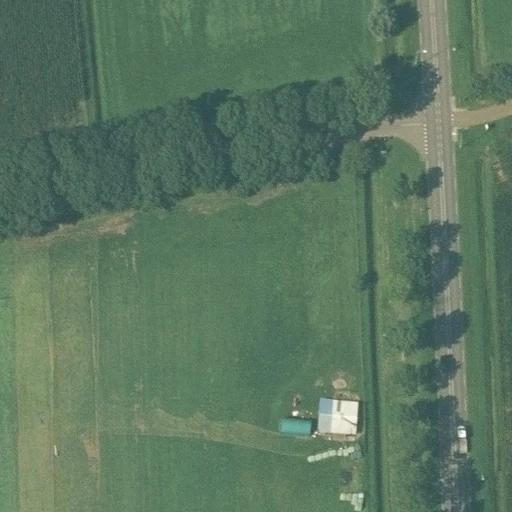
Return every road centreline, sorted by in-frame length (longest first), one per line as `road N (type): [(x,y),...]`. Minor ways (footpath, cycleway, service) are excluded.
road 1 (unclassified): [(437,123),(237,153),(0,211)]
road 2 (primary): [(456,511),(437,123)]
road 3 (primary): [(437,123),(429,0)]
